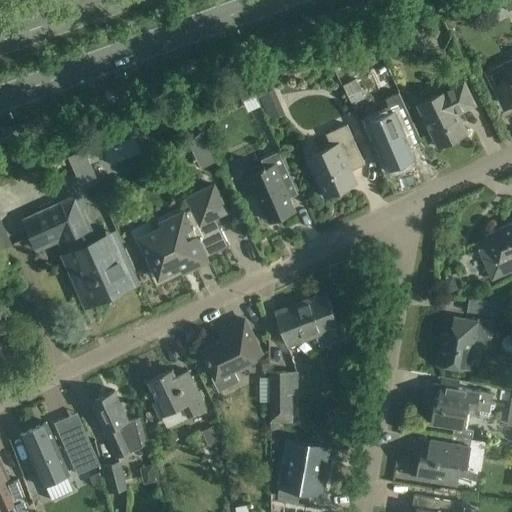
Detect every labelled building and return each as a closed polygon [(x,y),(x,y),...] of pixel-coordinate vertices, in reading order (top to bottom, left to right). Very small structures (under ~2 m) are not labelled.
[(511,9),(511,0),(486,0),(491,9),(504,3),(508,11),(511,9)] [(487,87),(494,100),(503,96),(508,106),(511,103),(511,63),(502,69),(506,78),(496,83),(487,87)] [(475,104),(463,81),(417,103),(438,147),(467,133),(457,113),(475,104)] [(251,84),(239,90),(244,101),(256,96),(251,84)] [(285,114),(274,89),(259,96),(269,120),(285,114)] [(392,111),(368,121),(389,169),(393,168),(394,171),(412,164),(410,160),(414,159),(408,146),(422,140),(401,95),(387,100),(392,111)] [(365,165),(346,124),(332,130),(338,143),(307,157),(325,198),(350,186),(345,173),(365,165)] [(201,131),(189,143),(193,152),(207,144),(201,131)] [(252,183),(262,204),(270,222),(294,211),(286,193),(284,187),(295,182),(280,149),(260,158),(262,163),(242,172),(248,185),(252,183)] [(180,245),(192,270),(209,262),(207,257),(229,246),(221,229),(217,231),(212,220),(226,212),(214,183),(186,198),(192,209),(184,212),(184,211),(183,212),(189,224),(181,227),(183,233),(187,232),(189,235),(183,238),(185,243),(180,245)] [(101,253),(76,196),(25,219),(33,236),(63,221),(76,250),(71,252),(76,263),(70,266),(82,292),(86,289),(92,302),(122,289),(121,287),(134,281),(118,245),(101,253)] [(189,224),(183,212),(159,223),(163,233),(146,241),(154,257),(148,260),(158,280),(189,265),(192,270),(180,245),(185,243),(183,238),(189,235),(187,232),(183,233),(181,227),(189,224)] [(511,222),(485,234),(490,244),(479,249),(492,279),(510,271),(511,270),(511,222)] [(0,229),(0,251),(12,246),(4,227),(0,229)] [(339,327),(326,293),(276,313),(288,345),(339,327)] [(442,332),(436,364),(470,370),(475,344),(486,346),(490,320),(478,318),(478,322),(454,318),(451,334),(442,332)] [(232,367),(261,353),(253,337),(244,319),(218,332),(223,340),(203,349),(212,367),(216,375),(212,377),(219,392),(239,382),(232,367)] [(362,333),(358,322),(339,329),(343,340),(362,333)] [(501,346),(504,353),(511,354),(511,334),(510,334),(504,338),(501,346)] [(179,382),(172,369),(148,381),(157,399),(153,401),(162,419),(184,408),(188,416),(205,407),(191,377),(179,382)] [(297,394),(296,371),(270,371),(271,422),(293,422),(292,394),(297,394)] [(458,380),(438,376),(437,384),(433,383),(430,401),(434,402),(430,424),(466,430),(470,407),(490,410),(493,393),(457,387),(458,380)] [(115,390),(90,402),(116,457),(133,449),(142,446),(147,444),(140,418),(129,421),(115,390)] [(20,434),(44,486),(70,474),(46,422),(20,434)] [(201,431),(208,446),(220,440),(213,426),(201,431)] [(88,435),(64,445),(65,447),(71,460),(77,475),(89,469),(100,464),(88,435)] [(329,447),(287,440),(278,495),(299,499),(300,490),(321,494),(322,485),(323,482),(326,483),(329,464),(326,463),(329,447)] [(471,447),(431,440),(427,460),(420,458),(417,478),(458,485),(460,472),(467,473),(471,447)] [(0,511),(2,510),(16,504),(19,509),(15,511),(16,511),(36,511),(33,502),(26,506),(23,500),(26,499),(20,478),(7,482),(5,478),(8,476),(3,464),(0,458),(0,511)] [(127,488),(119,460),(102,464),(109,493),(127,488)] [(99,472),(89,476),(93,485),(103,481),(99,472)] [(463,511),(465,503),(434,498),(414,494),(412,508),(416,508),(415,511),(463,511)]
